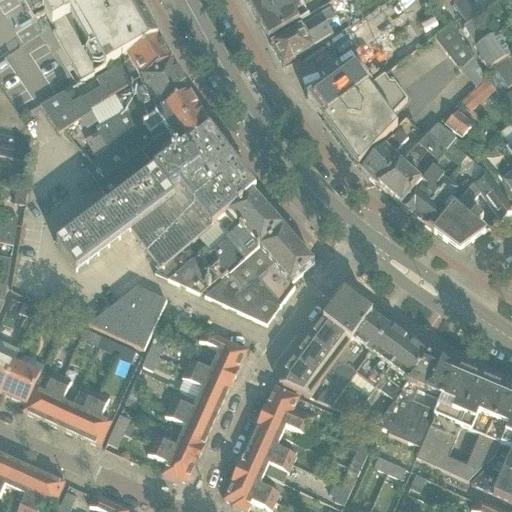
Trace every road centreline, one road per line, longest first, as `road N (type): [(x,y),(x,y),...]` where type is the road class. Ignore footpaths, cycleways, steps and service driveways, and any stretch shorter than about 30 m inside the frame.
road 1 (residential): [(196,511),(257,378),(361,238)]
road 2 (secondary): [(361,238),(283,160),(181,0)]
road 3 (residential): [(361,238),(364,198),(303,129),(224,0)]
road 4 (residential): [(167,511),(0,439)]
